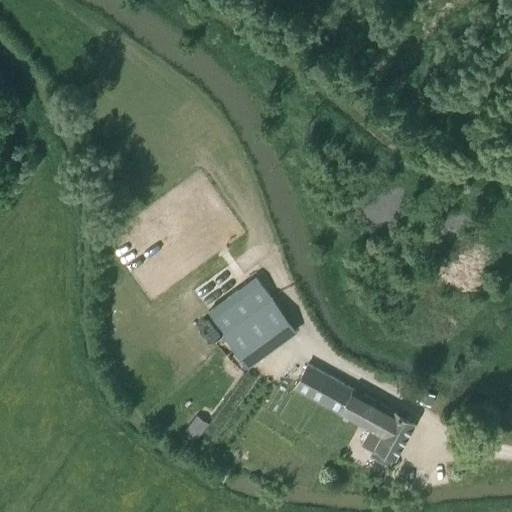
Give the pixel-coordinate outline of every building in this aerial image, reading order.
[(108,47),(94,35),(72,59),(86,72),(108,47)] [(271,297),(256,276),(209,311),(224,331),(240,319),(271,297)] [(240,319),(224,331),(248,364),(264,352),(240,319)] [(307,364),(295,387),(339,412),(339,413),(370,430),(362,444),(374,451),(371,455),(389,464),(391,460),(393,461),(415,422),(352,388),(307,364)] [(419,390),(416,399),(431,406),(434,396),(419,390)] [(197,414),(187,429),(199,438),(209,423),(197,414)]
